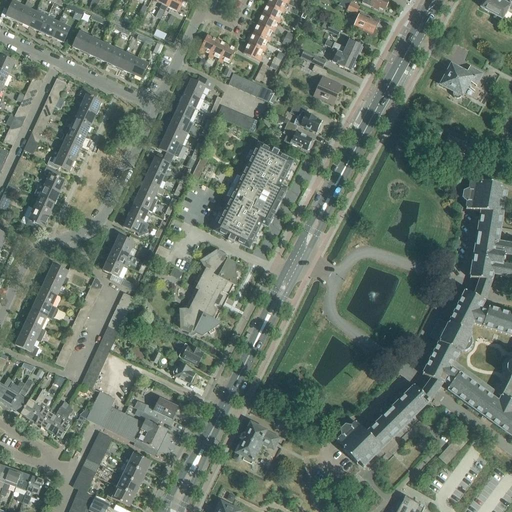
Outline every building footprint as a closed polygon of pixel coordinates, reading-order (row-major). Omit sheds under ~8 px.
[(165,12),(167,8),(170,0),(157,0),(154,7),(159,10),(159,9),(165,12)] [(170,0),(167,8),(178,13),(184,0),(170,0)] [(276,0),(269,0),(266,7),(280,14),(283,15),(285,11),(282,9),(285,4),(276,0)] [(384,12),(389,1),(385,0),(371,0),(371,1),(368,0),(363,0),(361,5),(377,12),(378,9),(384,12)] [(493,18),(500,21),(501,19),(504,20),(510,9),(511,10),(511,4),(503,0),(485,0),(481,8),(495,15),(493,18)] [(6,18),(17,23),(24,8),(12,3),(6,18)] [(17,23),(29,28),(36,13),(30,11),(32,7),(28,5),(26,4),(24,8),(17,23)] [(349,4),(346,11),(356,16),(359,8),(349,4)] [(139,14),(144,16),(147,9),(143,6),(139,14)] [(266,7),(262,16),(276,23),(278,24),(280,20),(278,19),(280,14),(266,7)] [(36,13),(29,28),(40,34),(49,14),(38,9),(36,13)] [(160,20),(163,13),(159,10),(155,18),(160,20)] [(80,19),(86,22),(89,16),(83,13),(80,19)] [(58,24),(53,21),(55,17),(49,14),(40,34),(52,39),(58,24)] [(361,14),(358,19),(354,27),(358,29),(372,35),(377,24),(369,21),(371,18),(361,14)] [(89,20),(97,24),(99,19),(91,15),(89,20)] [(278,31),(276,29),(273,28),(276,23),(262,16),(257,26),(271,33),(276,35),(278,31)] [(176,19),(171,17),(168,24),(172,26),(176,19)] [(61,19),(58,24),(52,39),(63,44),(70,29),(64,26),(66,21),(61,19)] [(99,19),(97,24),(105,27),(107,22),(99,19)] [(291,25),(287,23),(285,27),(297,33),(299,30),(301,25),(298,23),(296,26),(292,23),(291,25)] [(112,30),(120,34),(123,29),(114,25),(112,30)] [(327,31),(338,36),(341,31),(329,25),(327,30),(327,31)] [(257,26),(252,35),(267,42),(269,43),(271,39),(269,38),(271,33),(257,26)] [(123,29),(120,34),(128,37),(130,32),(123,29)] [(72,48),(84,53),(91,39),(79,33),(72,48)] [(287,33),(284,39),(290,42),(293,36),(287,33)] [(146,39),(137,35),(135,40),(143,44),(146,39)] [(252,35),(248,45),(262,51),(265,52),(266,48),(264,47),(267,42),(252,35)] [(204,53),(209,55),(217,41),(207,36),(199,53),(203,55),(204,53)] [(84,53),(96,59),(102,44),(91,39),(84,53)] [(146,39),(143,44),(151,47),(153,42),(146,39)] [(213,57),(218,60),(226,45),(217,41),(209,55),(208,57),(213,59),(213,57)] [(292,46),(298,50),(301,44),(295,41),(292,46)] [(332,48),(356,60),(362,47),(350,41),(346,49),(335,43),(334,44),(332,48)] [(96,59),(107,64),(114,49),(102,44),(96,59)] [(158,56),(163,46),(156,44),(152,53),(158,56)] [(226,45),(218,60),(218,62),(222,64),(223,62),(229,65),(236,50),(226,45)] [(262,51),(248,45),(243,55),(260,62),(262,58),(260,57),(262,51)] [(356,60),(332,48),(329,55),(330,56),(329,60),(329,61),(338,66),(350,72),(351,69),(352,70),(355,64),(354,63),(356,60)] [(107,64),(118,69),(125,54),(114,49),(107,64)] [(118,69),(130,74),(137,60),(125,54),(118,69)] [(0,71),(9,75),(18,79),(20,74),(11,69),(14,64),(0,57),(0,71)] [(312,63),(323,69),(326,63),(314,57),(312,63)] [(137,60),(130,74),(142,80),(148,65),(137,60)] [(452,96),(455,99),(458,99),(461,97),(461,96),(462,96),(469,82),(475,86),(481,74),(469,67),(467,73),(462,70),(462,71),(451,65),(441,85),(453,92),(453,93),(452,96)] [(325,77),(328,72),(314,66),(312,71),(325,77)] [(226,70),(223,76),(228,79),(231,72),(226,70)] [(0,71),(0,85),(3,87),(9,75),(0,71)] [(35,80),(45,75),(37,71),(33,79),(35,80)] [(234,88),(239,77),(233,74),(228,86),(234,88)] [(245,80),(239,77),(234,88),(240,91),(245,80)] [(315,97),(333,105),(341,87),(323,78),(315,97)] [(213,92),(216,86),(200,79),(198,84),(191,81),(186,92),(201,99),(206,89),(213,92)] [(66,84),(57,80),(60,91),(62,92),(66,84)] [(251,82),(246,80),(245,80),(240,91),(246,94),(251,82)] [(257,85),(251,82),(246,94),(252,96),(257,85)] [(262,87),(257,85),(252,96),(257,99),(262,87)] [(263,101),(268,90),(262,87),(257,99),(263,101)] [(101,104),(95,101),(97,95),(82,88),(78,97),(84,100),(80,108),(96,115),(101,104)] [(29,94),(31,100),(35,98),(38,91),(36,90),(29,94)] [(269,104),(274,93),(268,90),(263,101),(269,104)] [(180,104),(196,111),(201,99),(186,92),(180,104)] [(16,102),(21,104),(22,102),(25,97),(20,94),(16,102)] [(25,97),(22,102),(24,103),(31,100),(29,94),(26,95),(25,97)] [(175,115),(190,122),(196,111),(180,104),(175,115)] [(294,125),(297,127),(300,128),(301,126),(317,133),(321,122),(306,115),(307,111),(308,109),(298,105),(295,104),(292,110),(290,114),(293,115),(298,117),(294,125)] [(217,117),(223,120),(227,109),(222,107),(217,117)] [(75,120),(91,127),(96,115),(80,108),(75,120)] [(227,109),(223,120),(229,122),(233,112),(227,109)] [(233,112),(229,122),(234,125),(239,114),(233,112)] [(25,114),(18,117),(21,122),(24,120),(27,115),(25,114)] [(239,127),(244,116),(239,114),(234,125),(239,127)] [(170,127),(185,134),(190,122),(175,115),(170,127)] [(239,127),(244,129),(249,118),(244,116),(239,127)] [(21,122),(18,117),(15,118),(12,125),(14,126),(21,122)] [(244,129),(249,131),(254,120),(249,118),(244,129)] [(75,120),(73,124),(70,131),(86,138),(91,127),(75,120)] [(249,131),(255,134),(259,123),(254,120),(249,131)] [(284,142),(290,144),(307,151),(311,140),(295,133),(297,127),(294,125),(287,123),(279,120),(276,127),(285,130),(283,134),(287,135),(284,142)] [(207,121),(204,128),(208,130),(212,123),(207,121)] [(170,127),(165,138),(180,145),(182,146),(187,135),(185,134),(170,127)] [(86,138),(70,131),(64,128),(61,134),(63,135),(60,140),(65,142),(80,150),(86,138)] [(208,130),(204,128),(200,137),(204,139),(208,130)] [(420,136),(436,143),(440,134),(424,128),(420,136)] [(4,143),(12,147),(17,137),(15,137),(4,142),(4,143)] [(448,137),(447,140),(444,146),(467,157),(471,147),(448,137)] [(174,157),(180,145),(165,138),(159,150),(174,157)] [(65,142),(60,152),(59,154),(75,161),(80,150),(65,142)] [(28,143),(24,152),(33,156),(34,154),(29,144),(28,143)] [(197,143),(193,151),(198,153),(202,145),(197,143)] [(218,224),(214,232),(228,239),(227,241),(233,244),(234,242),(248,250),(252,241),(256,243),(261,234),(257,232),(261,225),(267,228),(274,214),(275,214),(279,204),(286,190),(280,187),(283,180),(287,182),(292,172),(288,170),(292,162),(278,155),(279,153),(273,150),(272,152),(258,145),(253,153),(250,151),(245,160),(249,162),(241,178),(236,176),(232,185),(232,184),(230,188),(226,196),(231,199),(223,215),(219,213),(214,222),(218,224)] [(0,158),(9,154),(9,153),(1,150),(0,151),(0,158)] [(194,162),(198,153),(193,151),(189,160),(194,162)] [(70,173),(75,161),(59,154),(57,159),(55,159),(51,159),(47,166),(59,171),(60,169),(70,173)] [(201,156),(190,179),(196,182),(207,160),(201,156)] [(21,158),(20,159),(24,170),(26,171),(30,162),(21,158)] [(150,171),(162,176),(165,178),(170,166),(155,159),(150,171)] [(49,176),(44,187),(60,194),(65,182),(59,179),(61,175),(47,168),(44,173),(49,176)] [(164,190),(169,179),(165,178),(162,176),(150,171),(144,182),(163,191),(164,190)] [(182,176),(178,184),(183,186),(186,178),(182,176)] [(165,192),(163,191),(144,182),(139,193),(154,200),(157,194),(163,197),(165,192)] [(60,194),(44,187),(37,184),(32,195),(39,198),(55,205),(60,194)] [(183,186),(178,184),(175,192),(179,194),(183,186)] [(466,206),(465,213),(478,215),(468,281),(479,283),(473,298),(464,293),(447,326),(439,322),(436,330),(432,337),(439,341),(422,376),(430,380),(420,393),(414,387),(365,434),(355,424),(350,429),(344,427),(340,431),(341,437),(336,442),(344,449),(342,451),(356,465),(358,463),(363,468),(430,402),(442,385),(448,390),(445,393),(510,441),(511,437),(511,316),(509,316),(489,309),(486,315),(482,312),(492,287),(493,279),(511,281),(511,247),(497,245),(505,193),(499,192),(499,189),(482,186),(482,188),(469,187),(468,195),(463,196),(461,203),(466,206)] [(157,202),(154,200),(139,193),(134,205),(149,212),(152,213),(157,202)] [(39,198),(34,210),(49,217),(55,205),(39,198)] [(128,216),(144,223),(149,212),(134,205),(128,216)] [(172,209),(168,207),(164,215),(168,217),(172,209)] [(34,210),(28,221),(25,227),(35,231),(37,225),(44,229),(49,217),(34,210)] [(148,225),(144,223),(128,216),(123,228),(138,235),(139,238),(148,234),(146,229),(148,225)] [(161,222),(157,230),(162,232),(165,224),(161,222)] [(162,232),(157,230),(153,238),(158,240),(162,232)] [(113,248),(129,256),(133,258),(136,252),(131,250),(134,244),(119,237),(113,248)] [(129,264),(126,262),(129,256),(113,248),(108,260),(123,267),(127,269),(129,264)] [(148,250),(142,262),(147,264),(152,252),(148,250)] [(215,323),(220,313),(222,311),(219,309),(225,298),(228,299),(229,296),(228,296),(234,285),(235,285),(235,279),(238,279),(237,273),(234,273),(234,265),(223,260),(225,257),(216,253),(209,257),(208,254),(203,258),(204,260),(201,263),(203,267),(195,283),(198,284),(195,290),(198,292),(195,297),(192,296),(184,311),(180,311),(180,316),(177,316),(177,323),(180,322),(180,330),(189,334),(190,331),(201,337),(208,333),(209,335),(215,332),(213,329),(218,326),(217,324),(215,323)] [(118,279),(123,267),(108,260),(102,271),(118,279)] [(147,264),(142,262),(137,273),(142,276),(147,264)] [(68,280),(65,279),(68,273),(53,266),(47,277),(63,285),(66,286),(68,280)] [(173,270),(169,276),(178,280),(181,274),(173,270)] [(57,296),(62,286),(63,285),(47,277),(42,289),(57,296)] [(121,287),(134,293),(136,287),(123,281),(121,287)] [(99,294),(102,288),(94,282),(87,296),(90,297),(99,294)] [(52,307),(55,300),(57,296),(42,289),(36,300),(52,307)] [(81,314),(88,311),(85,305),(93,302),(95,303),(99,294),(90,297),(87,296),(79,313),(81,314)] [(121,300),(132,305),(134,300),(123,295),(121,300)] [(57,310),(52,307),(36,300),(31,312),(46,319),(49,320),(51,316),(54,316),(57,310)] [(118,306),(129,311),(132,305),(121,300),(118,306)] [(95,303),(93,302),(85,305),(88,311),(92,309),(95,303)] [(115,312),(126,317),(129,311),(118,306),(115,312)] [(31,312),(28,319),(26,323),(41,330),(46,319),(31,312)] [(126,317),(115,312),(113,317),(124,322),(126,317)] [(124,322),(113,317),(110,323),(121,328),(124,322)] [(41,330),(26,323),(21,334),(36,342),(40,344),(46,332),(41,330)] [(121,328),(110,323),(107,329),(118,334),(121,328)] [(74,328),(77,334),(80,333),(84,326),(82,325),(74,328)] [(77,334),(74,328),(71,329),(68,335),(71,337),(77,334)] [(116,339),(118,334),(107,329),(105,334),(116,339)] [(15,346),(26,351),(24,355),(33,359),(38,350),(33,348),(36,342),(21,334),(15,346)] [(105,334),(102,339),(113,344),(113,345),(116,339),(105,334)] [(111,350),(113,344),(102,339),(100,345),(111,350)] [(146,347),(153,351),(156,346),(149,343),(146,347)] [(184,353),(181,359),(197,367),(203,355),(199,353),(199,352),(192,348),(191,350),(178,343),(176,348),(184,353)] [(97,351),(108,356),(111,350),(100,345),(97,351)] [(64,350),(66,357),(70,355),(73,349),(71,348),(64,350)] [(66,357),(64,350),(61,352),(58,358),(59,359),(66,357)] [(105,361),(108,356),(97,351),(94,356),(105,361)] [(156,365),(160,356),(155,353),(150,362),(156,365)] [(103,367),(105,361),(94,356),(92,362),(103,367)] [(188,374),(190,370),(172,361),(170,366),(178,371),(174,378),(189,386),(194,377),(188,374)] [(92,362),(89,368),(100,373),(103,367),(92,362)] [(97,378),(100,373),(89,368),(86,373),(97,378)] [(95,384),(97,378),(86,373),(84,379),(95,384)] [(7,379),(3,387),(0,384),(0,403),(0,404),(9,390),(13,383),(7,379)] [(92,390),(95,384),(84,379),(81,386),(82,387),(84,387),(88,389),(92,390)] [(18,383),(13,393),(9,390),(0,404),(11,410),(25,386),(24,386),(19,383),(18,383)] [(29,403),(23,399),(29,389),(25,386),(11,410),(21,416),(29,403)] [(82,387),(80,393),(86,395),(88,389),(84,387),(82,387)] [(30,400),(29,403),(21,416),(31,422),(45,399),(48,394),(41,390),(34,403),(30,400)] [(167,432),(146,421),(144,425),(111,409),(115,401),(100,393),(87,421),(95,425),(108,432),(155,455),(167,432)] [(41,428),(49,415),(52,411),(46,407),(50,401),(45,399),(31,422),(41,428)] [(134,409),(166,425),(168,420),(172,421),(178,409),(159,400),(155,409),(137,403),(134,409)] [(59,407),(53,417),(49,415),(41,428),(51,435),(66,411),(60,408),(59,407)] [(62,441),(70,427),(71,425),(70,421),(67,419),(70,414),(66,411),(51,435),(62,441)] [(85,423),(86,420),(81,417),(74,430),(79,433),(85,423)] [(233,461),(240,464),(241,460),(251,465),(261,444),(273,450),(279,438),(250,425),(245,437),(243,438),(241,441),(241,444),(233,461)] [(110,446),(112,440),(99,434),(96,440),(110,446)] [(107,451),(110,446),(96,440),(94,445),(107,451)] [(107,452),(107,451),(94,445),(91,451),(104,457),(105,455),(107,452)] [(102,462),(104,457),(91,451),(89,456),(102,462)] [(128,466),(146,475),(151,463),(133,455),(128,466)] [(86,461),(99,468),(102,462),(89,456),(86,461)] [(97,473),(99,468),(86,461),(83,467),(97,473)] [(0,496),(0,497),(10,470),(0,466),(0,496)] [(140,486),(146,475),(128,466),(123,478),(140,486)] [(81,472),(94,479),(97,473),(83,467),(81,472)] [(5,498),(9,486),(16,489),(21,474),(10,470),(0,497),(5,498)] [(91,484),(94,479),(81,472),(78,478),(91,484)] [(27,493),(33,478),(21,474),(16,489),(27,493)] [(44,482),(33,478),(27,493),(25,498),(23,505),(27,506),(31,499),(45,504),(49,491),(42,488),(44,482)] [(76,483),(89,489),(91,484),(78,478),(76,483)] [(135,497),(140,486),(123,478),(117,489),(135,497)] [(89,489),(76,483),(73,489),(79,491),(79,492),(86,495),(89,489)] [(130,509),(135,497),(117,489),(112,500),(130,509)] [(89,503),(91,498),(86,496),(86,495),(79,492),(76,498),(89,503)] [(17,503),(23,505),(25,498),(19,495),(17,503)] [(104,511),(108,505),(92,497),(88,506),(102,511),(104,511)] [(86,509),(88,505),(89,503),(76,498),(74,504),(86,509)] [(405,498),(396,511),(421,511),(424,508),(405,498)]
